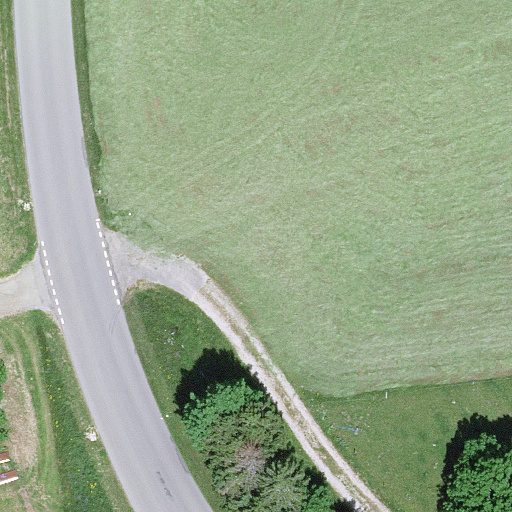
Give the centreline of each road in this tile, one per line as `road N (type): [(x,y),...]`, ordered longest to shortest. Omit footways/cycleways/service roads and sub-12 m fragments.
road 1 (tertiary): [(177,511),(116,391),(79,269),(52,133),(43,0)]
road 2 (track): [(79,269),(148,261),(209,293),(368,511)]
